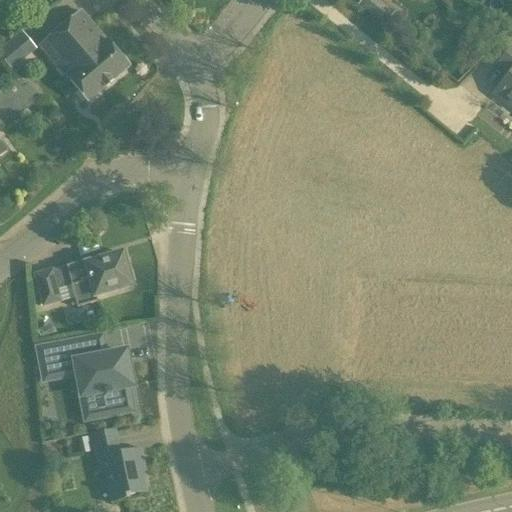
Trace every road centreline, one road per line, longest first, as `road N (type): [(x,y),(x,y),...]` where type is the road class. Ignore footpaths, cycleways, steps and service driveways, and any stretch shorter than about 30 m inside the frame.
road 1 (residential): [(511,437),(426,430),(316,437),(192,475)]
road 2 (tertiary): [(192,475),(176,345),(186,174)]
road 3 (unclassified): [(0,262),(111,170),(186,174)]
